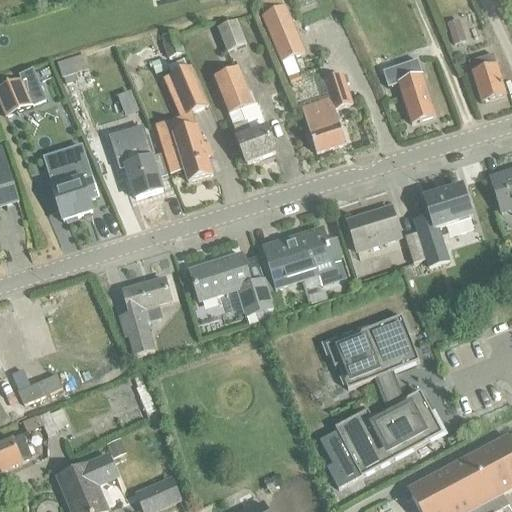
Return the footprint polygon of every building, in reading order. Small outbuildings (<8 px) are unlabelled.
[(263,0),(258,2),(264,17),(263,17),(261,18),(268,36),(281,66),(292,61),(305,56),(285,9),(284,9),(280,0),(263,0)] [(457,22),(445,26),(452,48),(464,44),(457,22)] [(217,31),(227,56),(246,48),(236,23),(217,31)] [(146,61),(165,55),(167,62),(184,56),(178,39),(177,33),(160,40),(159,38),(141,44),(142,47),(146,61)] [(62,81),(64,81),(65,87),(77,83),(75,77),(88,73),(83,59),(83,57),(57,65),(57,67),(62,81)] [(468,65),(480,105),(505,97),(493,57),(468,65)] [(163,61),(151,65),(155,76),(167,72),(166,69),(163,61)] [(292,61),(281,66),(288,81),(298,77),(292,61)] [(181,62),(166,69),(167,72),(170,79),(179,75),(186,72),(181,62)] [(417,64),(381,75),(386,90),(393,88),(398,87),(411,127),(435,120),(425,90),(421,79),(417,64)] [(185,120),(209,109),(191,70),(186,72),(179,75),(170,79),(167,80),(185,120)] [(234,129),(233,129),(247,167),(275,157),(257,107),(253,109),(238,71),(215,81),(234,129)] [(298,77),(288,81),(291,89),(302,85),(298,77)] [(315,115),(304,118),(316,157),(340,150),(344,148),(337,123),(334,115),(353,109),(343,78),(322,84),(329,105),(314,110),(315,115)] [(20,82),(0,90),(0,107),(5,120),(32,109),(46,103),(38,85),(24,90),(20,82)] [(173,137),(159,142),(170,178),(184,174),(188,186),(212,178),(203,149),(197,130),(195,131),(173,137)] [(142,131),(110,140),(120,171),(126,169),(136,202),(162,194),(152,161),(151,161),(142,131)] [(0,148),(0,210),(19,205),(1,148),(0,148)] [(81,149),(43,160),(63,225),(92,216),(88,204),(98,201),(81,149)] [(511,173),(490,181),(499,209),(511,204),(511,173)] [(430,220),(414,225),(418,237),(426,263),(429,270),(449,264),(439,232),(471,222),(461,190),(425,201),(430,220)] [(347,226),(357,255),(401,241),(391,211),(347,226)] [(265,251),(277,291),(319,278),(317,270),(332,265),(322,234),(265,251)] [(418,237),(405,241),(414,267),(418,265),(426,263),(418,237)] [(191,274),(201,306),(239,294),(247,321),(273,312),(265,285),(251,289),(242,258),(191,274)] [(159,309),(171,306),(165,283),(124,294),(131,318),(120,322),(126,342),(129,341),(135,361),(155,356),(147,328),(163,323),(159,309)] [(376,382),(381,396),(396,390),(391,376),(419,364),(401,319),(325,349),(334,370),(338,369),(347,393),(376,382)] [(138,377),(125,383),(130,394),(143,388),(138,377)] [(335,432),(319,441),(333,468),(327,471),(339,492),(443,437),(420,394),(402,404),(396,390),(381,396),(388,412),(371,420),(367,413),(335,431),(335,432)] [(148,398),(139,402),(149,425),(158,421),(148,398)] [(57,433),(61,432),(54,416),(50,417),(49,414),(22,425),(26,436),(42,429),(47,439),(57,435),(57,433)] [(0,446),(0,476),(23,466),(33,461),(23,437),(13,442),(13,441),(0,446)] [(502,511),(496,501),(511,492),(511,448),(507,439),(408,493),(417,511),(502,511)] [(118,442),(106,448),(112,462),(124,456),(118,442)] [(57,482),(65,499),(67,498),(73,511),(106,511),(100,497),(97,498),(93,487),(116,477),(108,459),(57,482)] [(276,492),(275,490),(283,486),(279,477),(271,480),(269,478),(263,481),(269,495),(276,492)] [(135,496),(141,511),(163,511),(181,505),(171,481),(135,496)]
